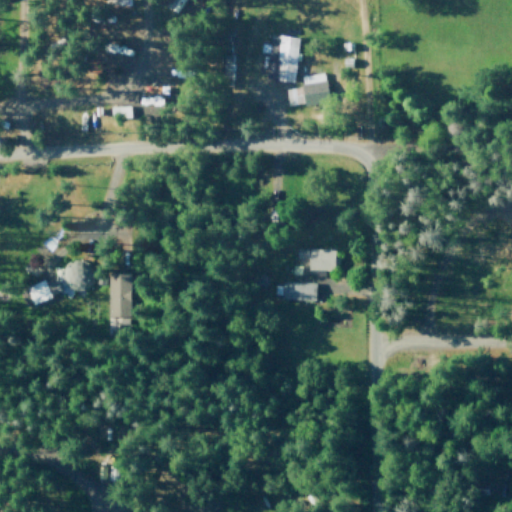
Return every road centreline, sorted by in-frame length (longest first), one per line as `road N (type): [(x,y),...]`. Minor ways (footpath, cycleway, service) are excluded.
road 1 (residential): [(22,153),(18,112),(118,90),(134,72),(143,0),(18,112)]
road 2 (residential): [(371,511),(368,166),(352,152)]
road 3 (residential): [(352,152),(0,153)]
road 4 (residential): [(371,147),(473,145),(511,124)]
road 5 (residential): [(370,351),(511,349)]
